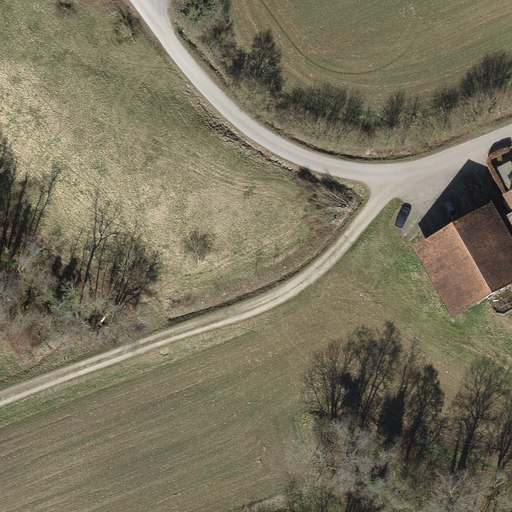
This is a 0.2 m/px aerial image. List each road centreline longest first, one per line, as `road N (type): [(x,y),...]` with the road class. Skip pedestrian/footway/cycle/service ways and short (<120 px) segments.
road 1 (track): [(387,173),(368,208),(296,276),(0,390)]
road 2 (residential): [(155,0),(154,11),(217,97),(286,146),(387,173),(511,119)]
